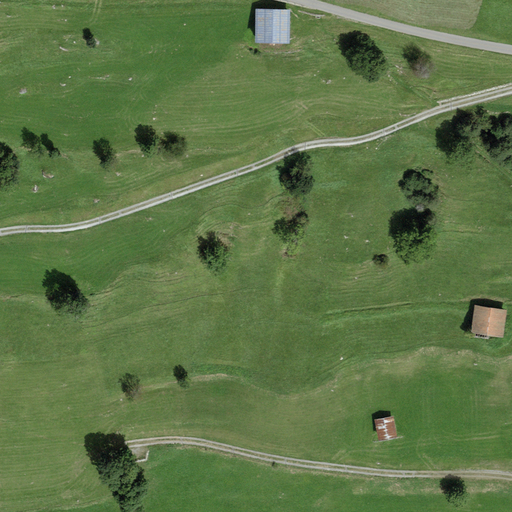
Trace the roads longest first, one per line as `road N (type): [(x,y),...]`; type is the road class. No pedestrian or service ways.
road 1 (track): [(511,90),(370,136),(293,148),(82,225),(0,233)]
road 2 (track): [(511,480),(338,471),(208,445),(129,448)]
road 3 (unclassified): [(301,0),(511,50)]
